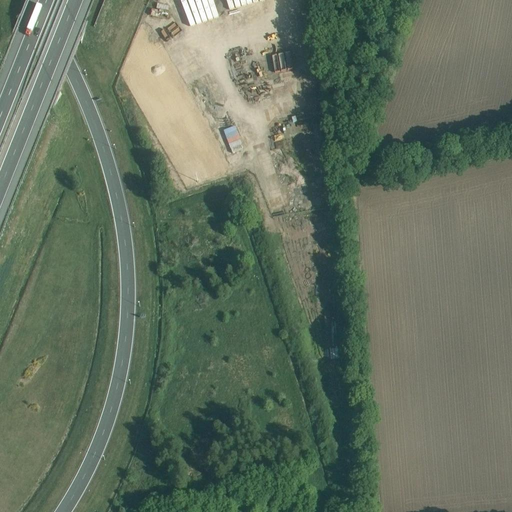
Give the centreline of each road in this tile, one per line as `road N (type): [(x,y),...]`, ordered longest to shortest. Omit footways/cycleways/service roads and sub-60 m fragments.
road 1 (motorway): [(62,511),(111,411),(127,265),(99,136),(34,0)]
road 2 (track): [(284,0),(273,13),(292,88),(270,120),(242,113),(206,52),(248,31)]
road 3 (motorway): [(0,186),(75,0)]
road 4 (motorway): [(45,0),(0,114)]
